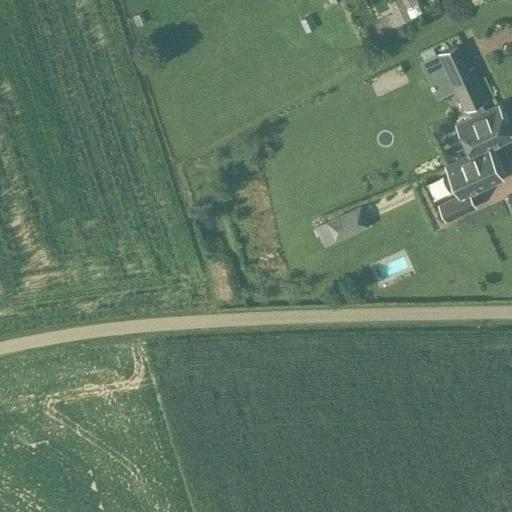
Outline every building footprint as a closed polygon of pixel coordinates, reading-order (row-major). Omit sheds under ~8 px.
[(387,0),(394,12),(387,15),(393,26),(433,6),(430,0),(387,0)] [(316,28),(311,16),(301,21),(306,32),(316,28)] [(458,43),(438,52),(443,64),(464,55),(458,43)] [(469,67),(449,76),(456,91),(464,110),(466,109),(470,118),(457,124),(471,154),(488,147),(488,148),(511,136),(511,134),(498,105),(485,111),(481,102),(489,99),(473,65),(469,67)] [(460,195),(439,205),(446,219),(475,205),(469,193),(502,178),(488,148),(488,147),(471,154),(446,165),(460,195)] [(328,219),(338,241),(360,231),(350,209),(328,219)]
